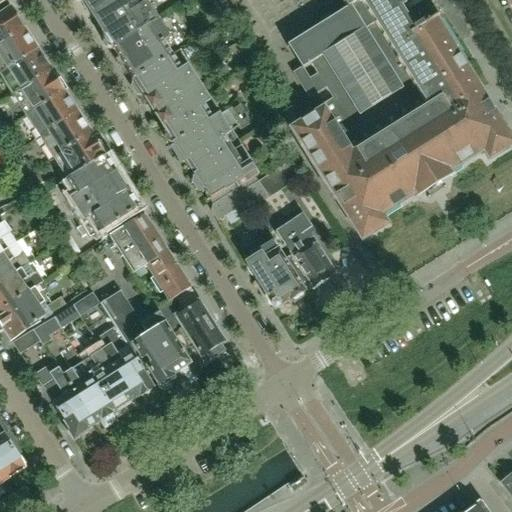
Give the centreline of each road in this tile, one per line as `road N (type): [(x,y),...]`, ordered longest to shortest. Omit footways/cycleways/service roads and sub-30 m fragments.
road 1 (residential): [(282,383),(36,0)]
road 2 (residential): [(82,506),(282,383)]
road 3 (residential): [(282,383),(457,273)]
road 4 (secondary): [(511,346),(385,455)]
road 5 (residential): [(82,506),(0,384)]
road 6 (secondary): [(385,455),(511,382)]
road 7 (residential): [(396,511),(511,427)]
